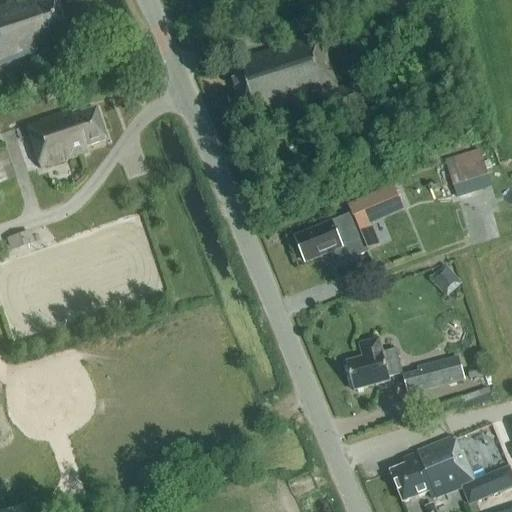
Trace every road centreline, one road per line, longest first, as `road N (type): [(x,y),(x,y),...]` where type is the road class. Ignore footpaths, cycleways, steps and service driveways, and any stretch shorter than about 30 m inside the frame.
road 1 (tertiary): [(358,511),(175,65)]
road 2 (unclassified): [(175,65),(370,0)]
